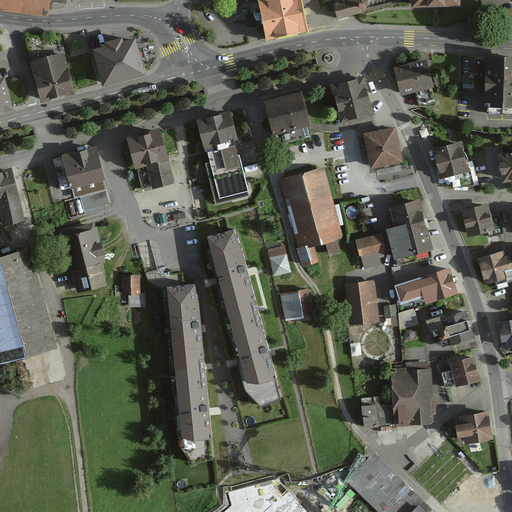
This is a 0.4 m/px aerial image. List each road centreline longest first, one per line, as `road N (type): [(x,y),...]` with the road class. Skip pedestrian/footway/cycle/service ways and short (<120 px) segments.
road 1 (track): [(403,451),(363,436),(341,404),(327,319),(293,253),(248,96)]
road 2 (residential): [(0,161),(336,73),(353,58),(358,36)]
road 3 (tertiary): [(195,71),(0,123)]
road 4 (unclassified): [(496,378),(472,286),(436,198)]
road 5 (unclassified): [(436,198),(358,36)]
road 6 (tertiary): [(0,16),(131,14),(170,24)]
road 7 (tertiary): [(358,36),(195,71)]
road 8 (tertiary): [(511,41),(358,36)]
road 9 (track): [(86,511),(71,382)]
